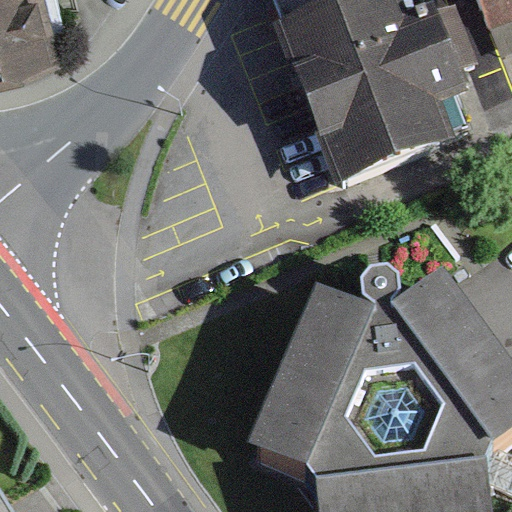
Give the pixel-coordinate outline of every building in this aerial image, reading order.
[(28,0),(0,0),(0,68),(37,64),(28,0)] [(371,0),(276,0),(267,3),(333,201),(464,158),(423,36),(387,48),(371,0)] [(511,0),(466,0),(480,39),(511,28),(511,0)] [(363,337),(316,317),(255,461),(302,481),(315,506),(315,511),(479,511),(476,486),(480,472),(511,448),(511,406),(433,298),(381,335),(363,337)] [(255,452),(275,387),(265,384),(273,356),(267,354),(277,322),(233,308),(220,351),(183,340),(173,375),(202,384),(187,431),(255,452)]
